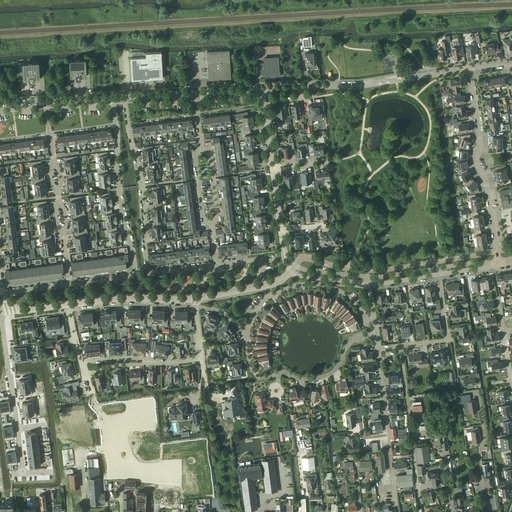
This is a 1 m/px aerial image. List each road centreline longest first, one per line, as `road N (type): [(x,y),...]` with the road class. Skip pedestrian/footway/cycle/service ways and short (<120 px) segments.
road 1 (residential): [(469,68),(262,89)]
road 2 (residential): [(469,68),(475,161),(497,262)]
road 3 (residential): [(114,99),(116,173),(135,274)]
road 4 (residential): [(148,272),(124,98)]
road 5 (residential): [(7,310),(0,317),(24,476)]
road 6 (residential): [(397,511),(378,348)]
road 7 (residential): [(67,304),(194,298)]
road 8 (residential): [(277,379),(281,372),(328,376),(350,343),(375,333)]
road 9 (residential): [(373,316),(327,284),(289,285),(268,296)]
